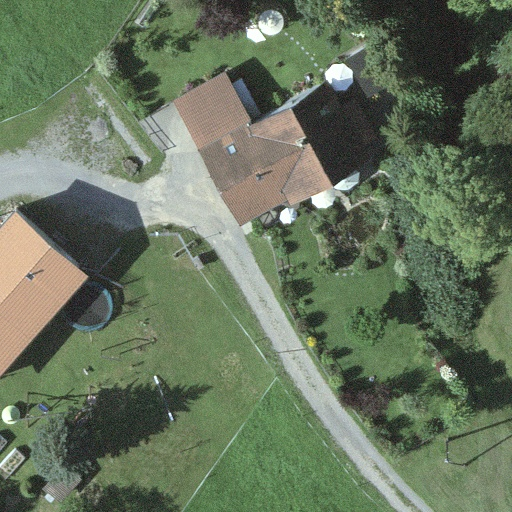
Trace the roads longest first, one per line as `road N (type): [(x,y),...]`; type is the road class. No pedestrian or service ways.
road 1 (track): [(423,511),(294,353),(241,266),(195,211)]
road 2 (track): [(195,211),(25,173),(0,179)]
